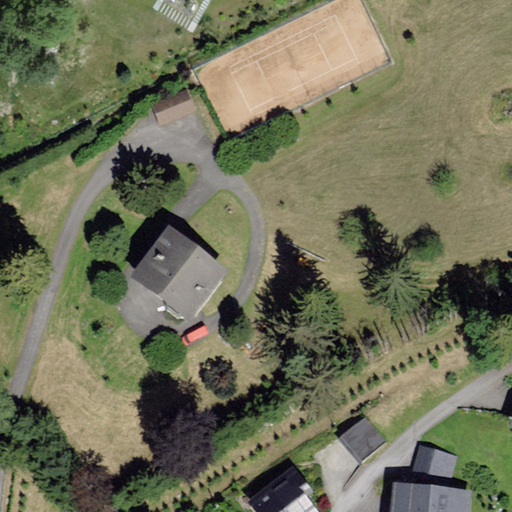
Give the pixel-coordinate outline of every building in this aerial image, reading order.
[(190,92),(154,108),(165,131),(201,114),(190,92)] [(180,240),(140,290),(190,329),(229,279),(180,240)] [(364,414),(338,437),(360,461),(386,438),(364,414)] [(314,511),(291,481),(254,509),(257,511),(314,511)] [(401,492),(400,511),(469,511),(471,496),(401,492)]
